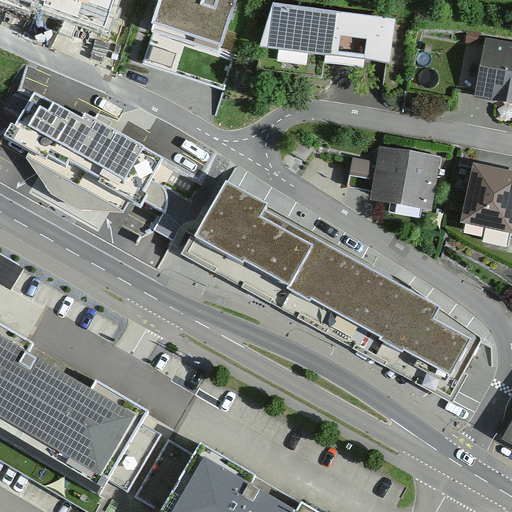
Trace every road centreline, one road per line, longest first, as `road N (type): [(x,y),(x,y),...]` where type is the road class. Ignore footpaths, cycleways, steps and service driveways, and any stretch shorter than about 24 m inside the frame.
road 1 (residential): [(461,465),(508,374),(509,346),(496,317),(249,159)]
road 2 (secondary): [(461,465),(327,369),(169,306)]
road 3 (secondary): [(169,306),(391,438),(461,465)]
road 4 (residential): [(249,159),(272,125),(309,110),(511,144)]
road 5 (residential): [(249,159),(0,36)]
road 6 (secondary): [(0,210),(169,306)]
